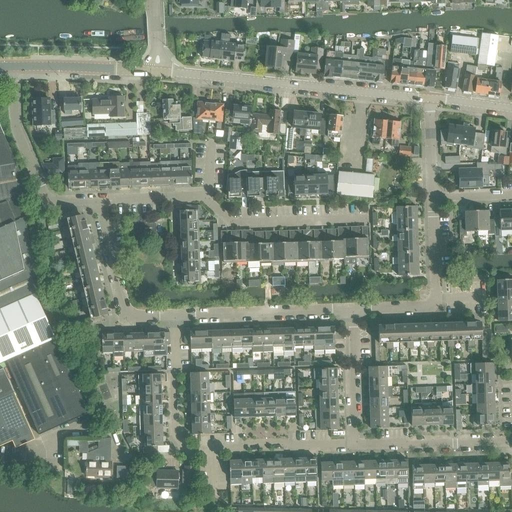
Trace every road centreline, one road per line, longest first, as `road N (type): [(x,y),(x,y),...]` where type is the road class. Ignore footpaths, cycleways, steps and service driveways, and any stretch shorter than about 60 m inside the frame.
road 1 (tertiary): [(429,99),(158,72)]
road 2 (residential): [(367,221),(233,224),(206,196),(168,197)]
road 3 (residential): [(13,66),(16,131),(47,202),(96,200)]
road 4 (residential): [(352,311),(425,308),(435,300),(433,198)]
road 5 (residential): [(175,317),(352,311)]
road 6 (residential): [(96,200),(122,303),(135,317),(175,317)]
road 7 (residential): [(213,447),(363,445)]
road 8 (residential): [(363,445),(511,442)]
road 9 (tertiary): [(13,66),(158,72)]
road 10 (residential): [(352,311),(356,438),(363,445)]
road 11 (residential): [(176,448),(175,317)]
